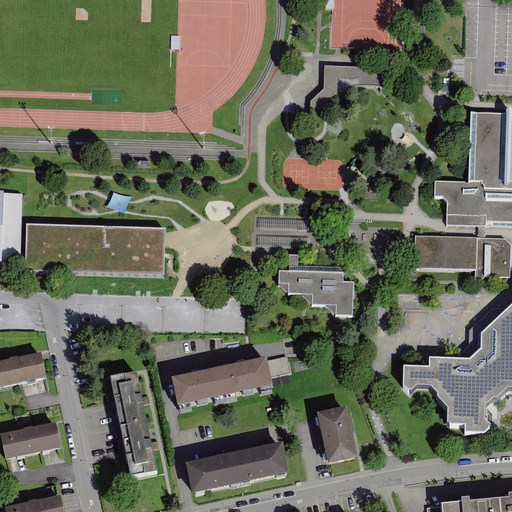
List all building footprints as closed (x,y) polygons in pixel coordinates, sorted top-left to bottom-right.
[(350,94),(350,88),(386,89),(387,69),(324,68),(324,91),(310,104),(310,123),(323,124),(323,107),(337,94),(350,94)] [(511,118),(472,117),(469,185),(436,185),(436,199),(445,200),(449,206),(448,226),(475,227),(511,227),(511,118)] [(109,210),(127,216),(132,200),(115,194),(109,210)] [(23,196),(0,195),(0,266),(21,267),(23,196)] [(311,222),(259,220),(259,231),(311,232),(311,222)] [(166,234),(27,229),(26,276),(164,280),(166,234)] [(310,239),(259,238),(259,248),(310,250),(310,239)] [(511,246),(508,242),(417,240),(416,271),(476,274),(476,283),(483,283),(486,280),(511,280),(511,261),(511,246)] [(301,260),(290,260),(289,276),(280,275),(279,288),(289,288),(289,298),(313,299),(313,309),(336,310),(336,320),(354,321),(355,286),(345,286),(345,272),(300,271),(301,260)] [(511,309),(482,337),(481,353),(470,363),(429,362),(429,371),(404,370),(403,391),(408,396),(410,395),(411,397),(418,391),(430,392),(438,399),(438,404),(448,414),(447,429),(450,429),(450,431),(465,431),(465,438),(485,439),(491,434),(490,432),(491,431),(486,425),(486,412),(494,404),(497,404),(508,394),(511,394),(511,309)] [(40,358),(0,366),(0,392),(46,383),(40,358)] [(288,358),(268,362),(271,379),(291,375),(288,358)] [(267,360),(220,371),(226,399),(274,389),(271,379),(268,362),(267,360)] [(220,371),(172,381),(178,409),(226,399),(220,371)] [(138,378),(111,383),(129,483),(156,478),(138,378)] [(329,469),(358,463),(348,412),(318,418),(329,469)] [(56,424),(1,435),(6,459),(61,448),(56,424)] [(282,450),(188,469),(195,500),(288,480),(282,450)] [(63,511),(61,498),(6,509),(6,511),(63,511)] [(511,511),(511,500),(430,508),(430,511),(511,511)]
